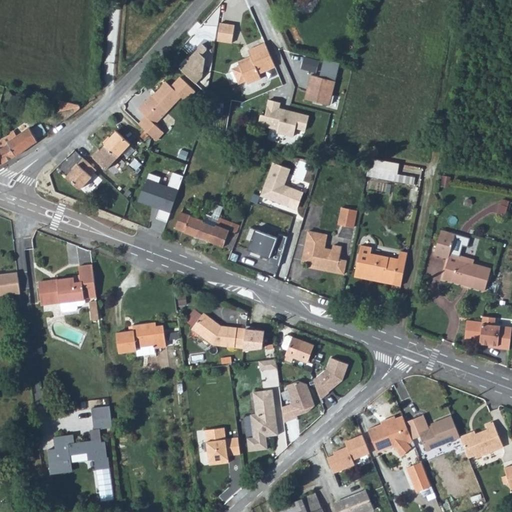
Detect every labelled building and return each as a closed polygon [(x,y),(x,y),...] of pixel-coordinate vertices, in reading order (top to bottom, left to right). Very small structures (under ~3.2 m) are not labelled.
[(235,24),(220,22),(218,41),(233,43),(235,24)] [(210,48),(203,41),(178,68),(197,85),(205,77),(207,56),(205,54),(210,48)] [(234,69),(234,72),(238,80),(243,82),(248,80),(250,83),(264,76),(262,73),(277,66),(266,42),(251,49),(254,55),(241,62),(241,64),(235,67),(234,69)] [(321,76),(312,74),(306,99),(331,105),(341,61),(326,57),(321,76)] [(147,118),(141,127),(148,133),(154,138),(158,142),(165,133),(156,125),(182,98),(188,102),(197,93),(183,79),(172,89),(167,84),(154,97),(152,96),(139,111),(147,118)] [(268,99),(264,114),(261,113),(258,125),(278,130),(277,133),(293,137),(295,128),(305,130),(308,115),(279,109),(281,102),(268,99)] [(60,111),(67,119),(82,107),(79,105),(64,101),(60,111)] [(35,129),(41,137),(48,131),(42,123),(35,129)] [(8,136),(0,141),(0,157),(1,164),(16,156),(42,138),(33,126),(12,140),(8,136)] [(110,138),(104,144),(106,146),(120,158),(131,145),(117,132),(111,139),(110,138)] [(151,136),(147,133),(142,138),(146,142),(151,136)] [(120,158),(106,146),(99,155),(97,153),(93,157),(108,171),(120,158)] [(98,172),(85,160),(68,179),(79,189),(82,191),(93,179),(92,178),(98,172)] [(293,169),(274,162),(261,196),(287,207),(294,189),(286,186),(293,169)] [(369,169),(367,176),(414,184),(415,178),(369,169)] [(184,174),(175,171),(169,186),(161,183),(164,176),(150,171),(140,200),(162,207),(158,217),(168,221),(184,174)] [(312,200),(309,209),(316,211),(318,201),(312,200)] [(503,200),(500,210),(507,212),(510,202),(503,200)] [(177,229),(213,243),(221,218),(224,209),(218,207),(213,218),(206,215),(204,219),(183,212),(177,229)] [(342,209),(339,225),(353,227),(356,211),(342,209)] [(221,218),(213,243),(233,250),(241,226),(221,218)] [(278,236),(252,226),(247,238),(255,241),(252,248),(274,256),(273,260),(280,263),(291,236),(280,232),(278,236)] [(456,235),(442,231),(435,255),(449,259),(444,279),(485,291),(491,269),(473,264),(460,260),(460,257),(451,254),(456,235)] [(324,250),(326,236),(308,233),(303,262),(311,264),(310,269),(343,275),(346,262),(339,260),(341,248),(334,246),(333,251),(324,250)] [(366,275),(371,276),(385,279),(384,282),(402,286),(408,253),(400,252),(399,259),(372,254),(372,248),(362,246),(356,275),(365,277),(366,275)] [(58,283),(40,286),(43,305),(52,303),(53,314),(70,313),(70,307),(79,306),(78,300),(97,298),(93,265),(79,266),(80,275),(74,276),(74,278),(58,279),(58,283)] [(0,297),(8,296),(21,295),(18,271),(0,273),(0,297)] [(97,303),(89,304),(92,323),(99,322),(97,303)] [(212,323),(213,321),(203,314),(191,330),(213,345),(243,348),(245,328),(220,326),(216,323),(215,325),(212,323)] [(485,315),(484,322),(481,343),(489,344),(490,347),(511,350),(511,342),(511,325),(497,324),(497,317),(485,315)] [(484,322),(469,320),(465,341),(481,343),(484,322)] [(134,332),(118,333),(120,353),(138,351),(139,356),(156,354),(156,348),(166,346),(164,326),(156,327),(156,323),(134,325),(134,332)] [(268,330),(249,326),(247,349),(265,347),(268,330)] [(290,350),(286,359),(292,361),(294,357),(307,362),(313,345),(289,335),(287,336),(283,346),(284,348),(290,350)] [(349,364),(331,357),(327,368),(314,379),(321,399),(329,391),(343,379),(349,364)] [(261,370),(277,368),(276,364),(276,358),(260,360),(261,370)] [(298,381),(287,385),(292,398),(291,399),(292,403),(282,407),(284,422),(298,417),(297,415),(308,412),(315,405),(307,384),(298,381)] [(272,390),(253,392),(256,414),(251,415),(254,437),(248,438),(250,451),(268,449),(266,436),(279,435),(277,426),(274,427),(271,411),(275,410),(272,390)] [(108,407),(91,409),(94,430),(99,430),(112,428),(108,407)] [(405,421),(402,415),(397,417),(395,415),(381,420),(382,423),(369,428),(378,451),(394,445),(404,453),(412,446),(409,443),(412,440),(405,421)] [(422,415),(405,421),(412,440),(421,436),(427,451),(460,437),(459,434),(451,416),(431,424),(433,427),(427,430),(422,415)] [(469,431),(459,434),(460,437),(463,444),(467,455),(473,453),(475,455),(501,445),(491,420),(485,423),(486,428),(475,432),(470,434),(469,431)] [(225,427),(206,430),(210,461),(220,460),(220,463),(230,462),(229,455),(241,454),(239,437),(227,439),(225,427)] [(72,435),(53,437),(54,449),(47,450),(50,475),(71,472),(69,455),(87,453),(87,461),(93,460),(95,470),(108,469),(107,458),(106,459),(104,443),(101,443),(99,430),(94,430),(89,431),(90,441),(73,443),(72,435)] [(407,463),(417,461),(415,451),(404,453),(407,463)] [(431,486),(421,461),(406,467),(416,493),(431,486)] [(510,485),(511,490),(511,468),(506,470),(508,477),(503,479),(506,487),(510,485)] [(374,511),(373,509),(375,508),(367,490),(336,502),(340,511),(374,511)] [(323,511),(316,493),(298,500),(303,511),(323,511)] [(303,511),(298,500),(279,508),(280,511),(303,511)]
